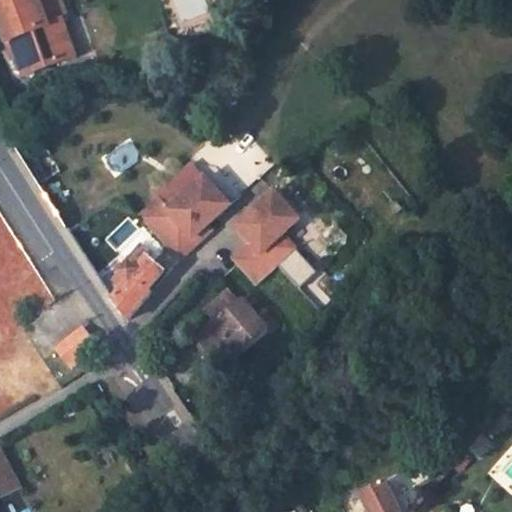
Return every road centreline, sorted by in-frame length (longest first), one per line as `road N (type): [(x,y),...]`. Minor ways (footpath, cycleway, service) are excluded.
road 1 (unclassified): [(132,354),(0,169)]
road 2 (unclassified): [(234,511),(132,354)]
road 3 (residential): [(0,430),(132,354)]
